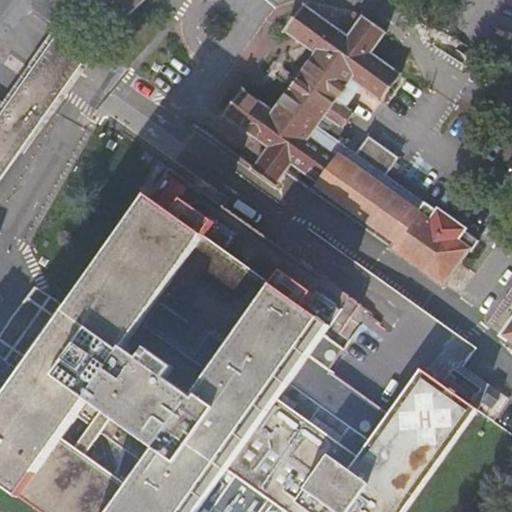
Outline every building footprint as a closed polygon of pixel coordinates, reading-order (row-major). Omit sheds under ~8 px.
[(111,0),(128,19),(150,0),(111,0)] [(314,55),(274,112),(243,91),(226,117),(269,147),(253,170),(276,187),(292,165),(319,184),(317,186),(396,242),(392,249),(444,285),(477,241),(465,232),(466,230),(438,210),(437,212),(386,177),(398,161),(369,139),(357,155),(318,128),(325,118),(342,130),(352,115),(345,109),(360,87),(380,102),(399,75),(370,55),(385,33),(362,17),(360,20),(354,15),(340,34),(303,8),(285,34),(314,55)] [(36,67),(30,75),(61,97),(67,88),(78,72),(96,46),(66,24),(48,50),(36,67)] [(0,184),(61,97),(30,75),(10,105),(0,119),(0,184)] [(0,119),(10,105),(0,98),(0,119)] [(281,400),(302,371),(345,312),(354,319),(364,306),(173,167),(70,312),(26,374),(0,409),(0,479),(45,511),(407,511),(479,412),(475,408),(424,370),(382,429),(362,457),(281,400)] [(0,355),(26,374),(70,312),(39,290),(0,344),(0,355)] [(511,321),(502,335),(511,342),(511,321)] [(362,457),(382,429),(302,371),(281,400),(362,457)]
